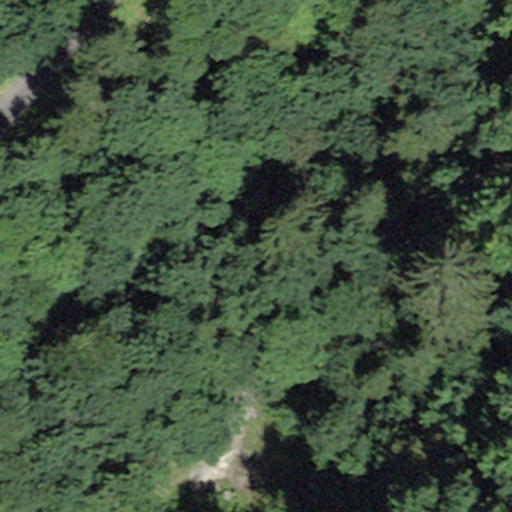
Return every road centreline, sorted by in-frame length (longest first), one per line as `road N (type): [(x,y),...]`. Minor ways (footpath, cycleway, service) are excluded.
road 1 (track): [(118,511),(175,472),(211,466),(257,491),(255,511)]
road 2 (track): [(106,0),(0,126)]
